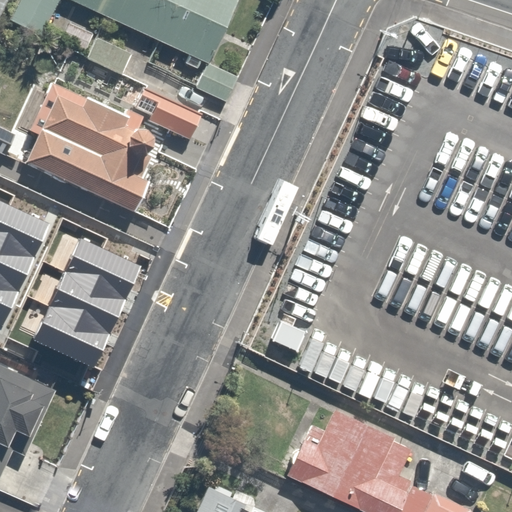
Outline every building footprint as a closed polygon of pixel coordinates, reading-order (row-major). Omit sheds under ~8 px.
[(69,0),(102,15),(200,62),(229,0),(69,0)] [(131,41),(97,25),(89,43),(83,54),(117,71),(125,56),(131,41)] [(83,54),(78,52),(59,92),(106,114),(124,74),(117,71),(83,54)] [(189,86),(218,100),(230,76),(200,62),(189,86)] [(0,170),(48,193),(74,139),(58,132),(68,112),(60,107),(64,99),(0,68),(0,170)] [(15,450),(46,384),(0,362),(0,456),(5,445),(15,450)] [(303,418),(279,474),(364,511),(470,511),(400,481),(409,460),(401,457),(407,443),(325,407),(318,425),(303,418)] [(274,511),(202,480),(187,511),(274,511)]
